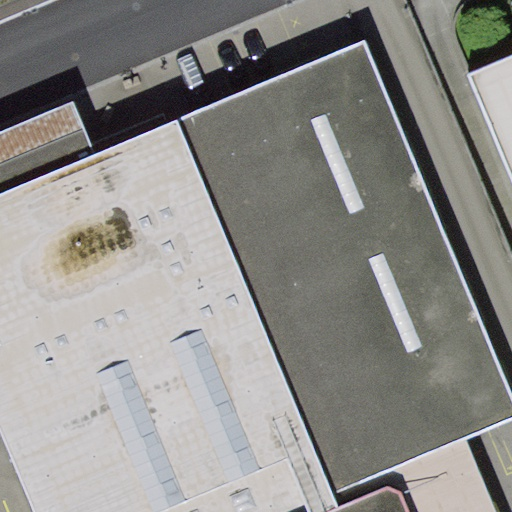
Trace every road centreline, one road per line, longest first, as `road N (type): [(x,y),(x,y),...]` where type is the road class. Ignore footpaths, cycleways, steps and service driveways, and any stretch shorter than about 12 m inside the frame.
road 1 (unknown): [(382,0),(511,303)]
road 2 (unclassified): [(0,75),(190,0)]
